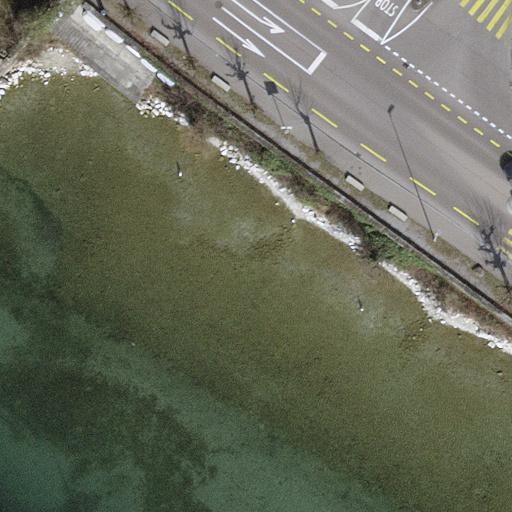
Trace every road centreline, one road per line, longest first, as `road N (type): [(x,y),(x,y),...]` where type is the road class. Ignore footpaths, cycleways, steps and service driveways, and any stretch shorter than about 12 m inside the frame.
road 1 (primary): [(511,204),(354,81)]
road 2 (primary): [(354,81),(245,0)]
